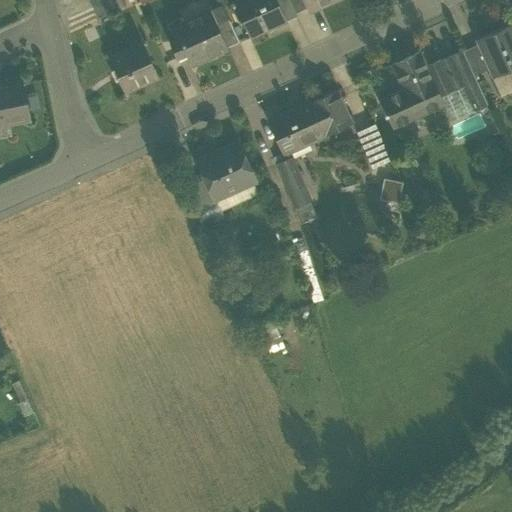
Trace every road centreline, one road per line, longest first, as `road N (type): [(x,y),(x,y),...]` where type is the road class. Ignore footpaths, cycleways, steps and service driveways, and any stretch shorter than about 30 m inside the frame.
road 1 (residential): [(87,163),(451,0)]
road 2 (residential): [(87,163),(52,24)]
